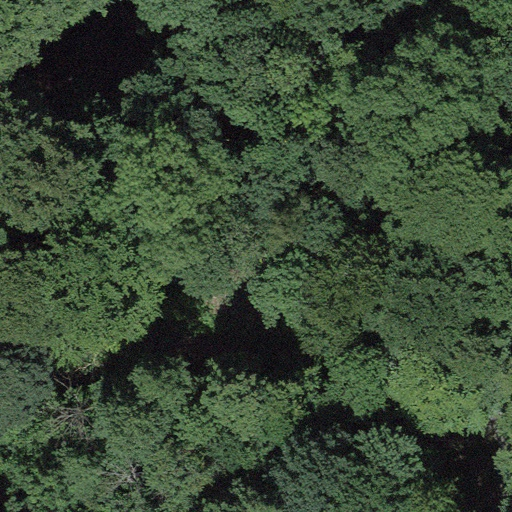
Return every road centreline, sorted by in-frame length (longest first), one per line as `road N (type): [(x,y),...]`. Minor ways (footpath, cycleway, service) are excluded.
road 1 (track): [(511,383),(338,381),(0,291)]
road 2 (track): [(338,381),(435,430),(464,455),(503,511)]
